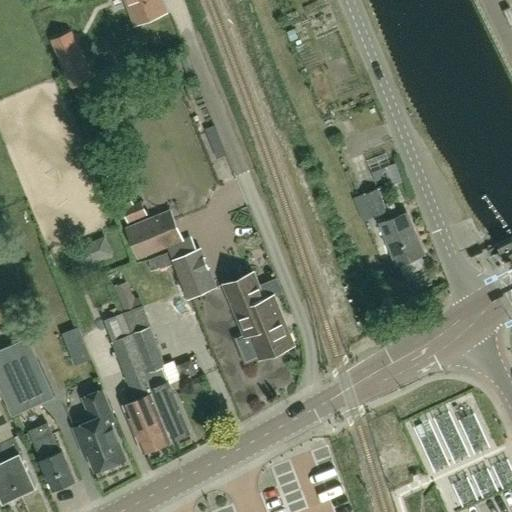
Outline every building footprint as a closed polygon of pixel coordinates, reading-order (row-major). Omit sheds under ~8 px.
[(159,0),(126,0),(136,22),(163,10),(159,0)] [(374,216),(385,212),(376,189),(365,194),(374,216)] [(123,211),(124,211),(129,221),(147,214),(141,199),(133,203),(130,194),(119,199),(123,211)] [(398,265),(424,254),(418,239),(418,240),(407,214),(408,214),(407,213),(381,223),(381,224),(382,224),(390,243),(383,246),(387,257),(394,255),(398,265)] [(138,257),(172,243),(161,216),(127,230),(138,257)] [(505,262),(511,258),(511,241),(498,248),(505,262)] [(189,299),(210,290),(218,286),(210,267),(209,267),(204,257),(205,257),(201,247),(173,259),(189,299)] [(259,356),(260,356),(261,358),(294,344),(273,295),(264,299),(253,272),(225,284),(246,334),(249,332),(259,356)] [(127,283),(115,287),(125,312),(125,313),(142,306),(139,298),(134,300),(127,283)] [(407,322),(413,318),(409,311),(402,315),(407,322)] [(79,325),(61,332),(74,365),(91,358),(79,325)] [(150,328),(133,335),(148,371),(157,393),(155,394),(174,439),(176,438),(190,432),(170,383),(169,381),(167,382),(160,367),(165,365),(165,364),(150,328)] [(130,336),(113,343),(137,400),(125,405),(144,451),(170,441),(151,395),(155,394),(157,393),(148,371),(133,335),(130,336)] [(22,340),(0,349),(0,387),(13,416),(57,396),(38,353),(29,357),(22,340)] [(183,359),(171,364),(180,384),(191,380),(183,359)] [(85,443),(96,471),(126,459),(111,422),(114,420),(102,391),(84,398),(93,420),(75,428),(82,445),(85,443)] [(54,489),(75,480),(62,451),(61,451),(53,434),(53,435),(48,423),(30,431),(42,459),(41,460),(54,489)] [(0,448),(21,493),(37,486),(22,454),(23,453),(15,437),(0,443),(0,448)] [(21,493),(0,448),(0,495),(3,502),(21,493)] [(413,475),(414,481),(421,478),(417,473),(413,475)]
